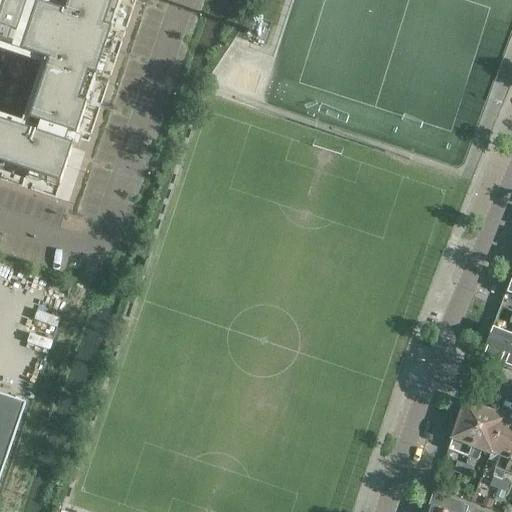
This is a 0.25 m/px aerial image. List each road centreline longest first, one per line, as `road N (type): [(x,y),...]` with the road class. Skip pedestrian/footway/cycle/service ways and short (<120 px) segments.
road 1 (residential): [(181,0),(94,247),(0,219)]
road 2 (residential): [(440,374),(511,193)]
road 3 (residential): [(391,511),(440,374)]
